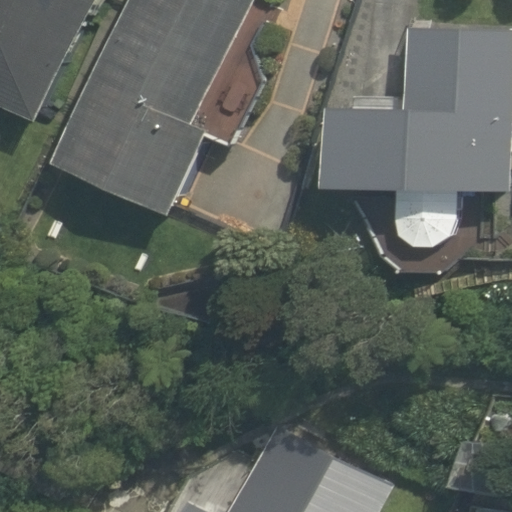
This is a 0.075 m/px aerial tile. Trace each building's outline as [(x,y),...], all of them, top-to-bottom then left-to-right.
[(0,0),(0,98),(57,123),(110,0),(0,0)] [(129,0),(64,159),(179,205),(261,0),(129,0)] [(420,106),(344,105),(343,191),(511,193),(511,32),(421,31),(420,106)] [(415,422),(393,459),(454,495),(476,458),(415,422)] [(388,511),(397,496),(285,440),(248,511),(195,511),(190,509),(188,511),(388,511)]
